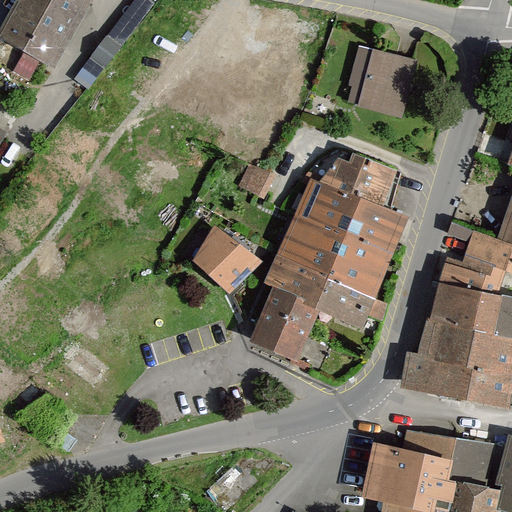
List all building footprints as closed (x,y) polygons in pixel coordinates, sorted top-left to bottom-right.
[(3,38),(54,66),(90,0),(11,0),(11,1),(21,6),(3,38)] [(216,2),(179,79),(222,100),(239,108),(252,80),(276,30),(216,2)] [(108,39),(94,56),(105,65),(120,48),(108,39)] [(406,117),(421,64),(365,48),(355,85),(359,86),(355,103),(406,117)] [(300,69),(289,64),(268,118),(286,125),(307,71),(300,69)] [(162,70),(106,184),(153,206),(167,212),(194,157),(222,100),(179,79),(162,70)] [(282,288),(259,342),(299,360),(322,308),(367,327),(370,316),(383,320),(387,306),(372,301),(405,221),(383,212),(395,173),(358,158),(353,168),(340,164),(325,186),(315,182),(273,284),(282,288)] [(274,177),(251,166),(241,187),(264,198),(274,177)] [(94,178),(54,262),(113,289),(136,240),(153,206),(106,184),(94,178)] [(511,243),(505,241),(457,225),(453,236),(475,244),(472,255),(507,272),(511,273),(511,243)] [(217,231),(197,261),(230,291),(257,262),(217,231)] [(507,272),(472,255),(468,264),(453,260),(445,286),(497,297),(507,272)] [(511,299),(497,297),(445,286),(435,324),(511,339),(511,299)] [(187,298),(163,287),(156,301),(180,312),(187,298)] [(161,381),(197,398),(221,348),(148,313),(124,363),(161,381)] [(0,422),(35,441),(60,392),(87,406),(108,365),(88,355),(21,321),(16,330),(0,321),(0,422)] [(508,405),(511,371),(511,339),(435,324),(428,358),(416,358),(410,385),(508,405)] [(406,455),(378,449),(366,499),(389,505),(387,511),(494,511),(498,493),(487,490),(496,445),(411,432),(406,455)] [(276,485),(296,461),(266,436),(246,459),(276,485)] [(505,495),(501,511),(507,511),(511,511),(511,443),(500,487),(507,488),(505,495)]
